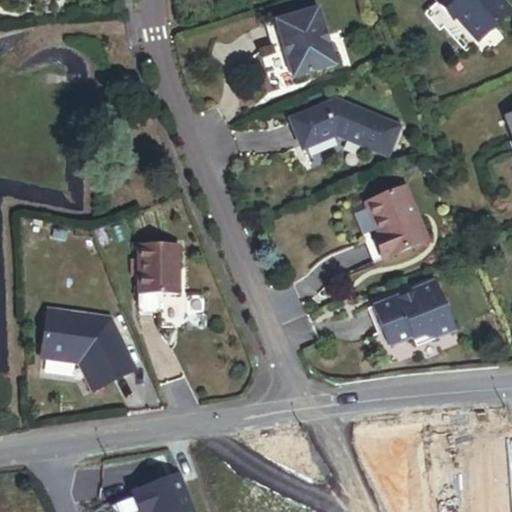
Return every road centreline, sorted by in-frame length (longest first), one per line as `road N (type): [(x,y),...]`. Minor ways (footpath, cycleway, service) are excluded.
road 1 (residential): [(144,0),(147,40),(175,121),(302,414)]
road 2 (residential): [(44,449),(302,414)]
road 3 (residential): [(302,414),(511,387)]
